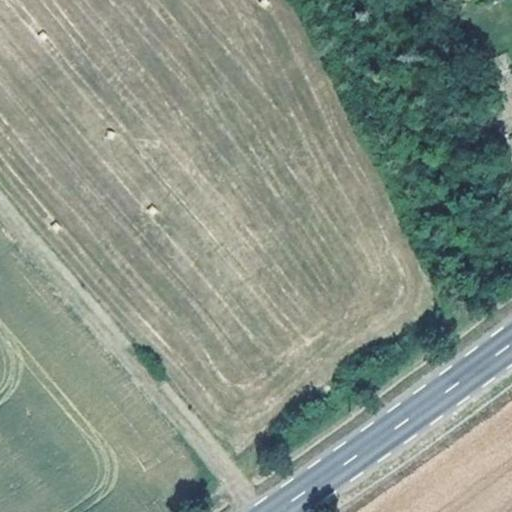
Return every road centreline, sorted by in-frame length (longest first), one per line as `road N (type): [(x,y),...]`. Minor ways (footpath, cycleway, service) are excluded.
road 1 (track): [(0,202),(254,511)]
road 2 (primary): [(511,341),(276,511)]
